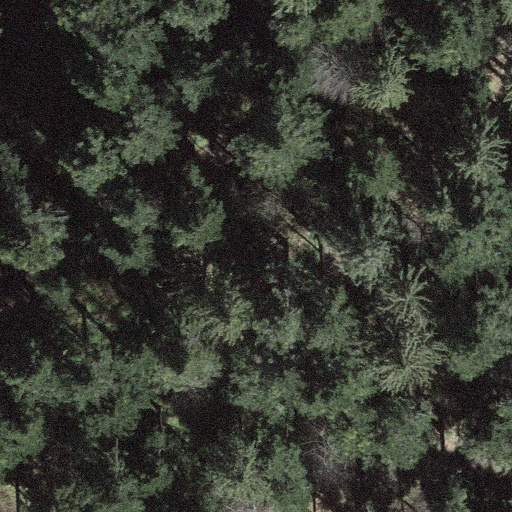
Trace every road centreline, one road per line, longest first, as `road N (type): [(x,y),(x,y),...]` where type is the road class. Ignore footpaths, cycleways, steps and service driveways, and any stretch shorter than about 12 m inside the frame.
road 1 (track): [(437,0),(349,77),(0,275)]
road 2 (track): [(423,511),(511,414)]
